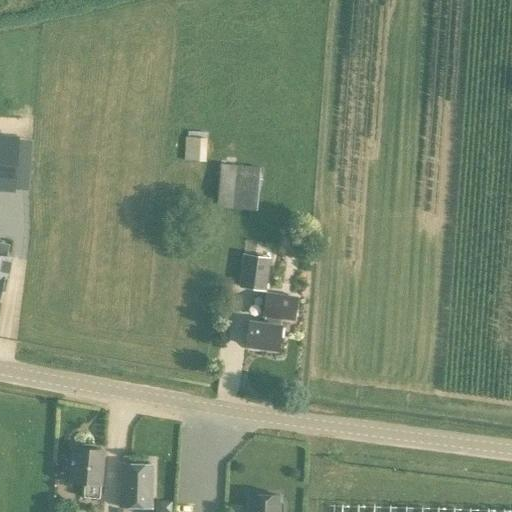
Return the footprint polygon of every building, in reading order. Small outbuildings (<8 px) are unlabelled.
[(206,159),(207,134),(186,134),(185,159),(206,159)] [(0,188),(13,190),(17,138),(0,136),(0,188)] [(219,164),(215,207),(255,211),(259,167),(219,164)] [(269,258),(242,254),(237,287),(264,292),(269,258)] [(0,257),(0,290),(3,291),(9,260),(0,257)] [(244,347),(276,351),(277,351),(280,325),(281,317),(293,319),(296,297),(266,293),(263,315),(262,323),(247,321),(244,347)] [(71,448),(68,482),(83,484),(83,492),(83,497),(98,499),(98,493),(102,451),(71,448)] [(152,465),(120,464),(118,507),(151,507),(152,465)] [(282,511),(283,504),(278,500),(278,496),(247,494),(245,511),(282,511)]
